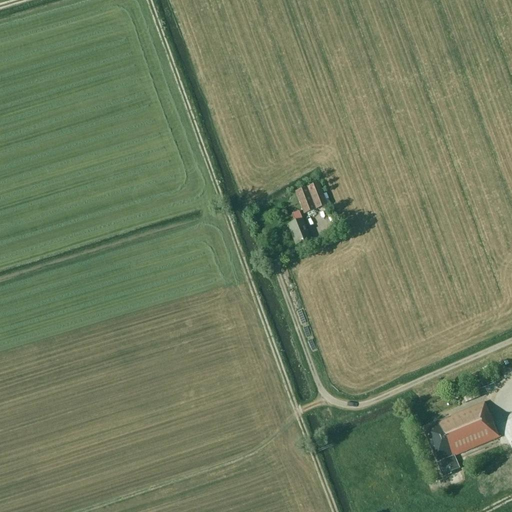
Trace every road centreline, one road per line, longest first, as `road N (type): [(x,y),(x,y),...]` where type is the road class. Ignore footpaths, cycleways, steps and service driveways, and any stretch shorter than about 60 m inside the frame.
road 1 (track): [(511,341),(363,405),(337,403),(318,386),(277,268)]
road 2 (track): [(328,400),(297,412),(247,455),(77,511)]
